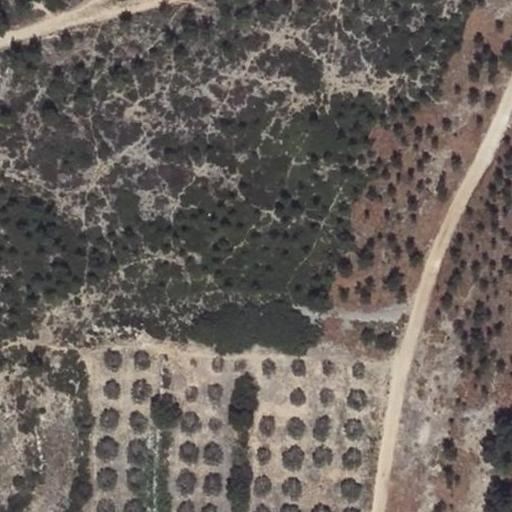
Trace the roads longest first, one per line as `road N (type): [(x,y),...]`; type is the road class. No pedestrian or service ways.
road 1 (track): [(511,106),(426,287),(382,511)]
road 2 (track): [(0,47),(161,0)]
